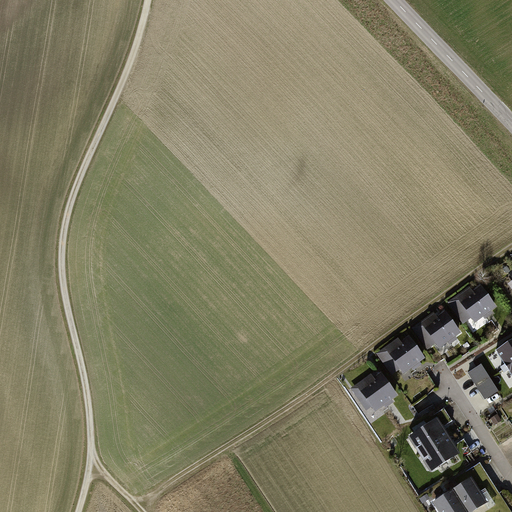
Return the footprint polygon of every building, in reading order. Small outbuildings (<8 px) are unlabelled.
[(472,320),(476,326),(499,309),(482,285),(473,292),(471,289),(450,303),(466,324),(472,320)] [(436,345),(439,350),(451,341),(453,344),(460,339),(458,336),(462,333),(447,311),(437,318),(435,314),(414,328),(429,350),(436,345)] [(400,371),(404,377),(427,361),(410,336),(401,343),(398,340),(378,354),(393,375),(400,371)] [(511,340),(496,351),(505,365),(501,367),(503,370),(511,364),(511,340)] [(511,364),(503,370),(505,373),(509,370),(511,375),(511,364)] [(481,365),(469,373),(477,387),(490,378),(481,365)] [(373,406),(377,413),(384,408),(386,410),(396,403),(395,401),(401,396),(383,372),(379,375),(374,379),(372,375),(351,390),(367,411),(373,406)] [(498,392),(490,378),(477,387),(485,400),(498,392)] [(499,416),(493,420),(497,425),(503,422),(499,416)] [(410,438),(420,455),(451,437),(440,419),(410,438)] [(420,455),(431,473),(462,454),(451,437),(420,455)] [(456,490),(469,511),(475,511),(489,503),(475,479),(456,490)] [(469,511),(456,490),(434,503),(439,511),(469,511)]
